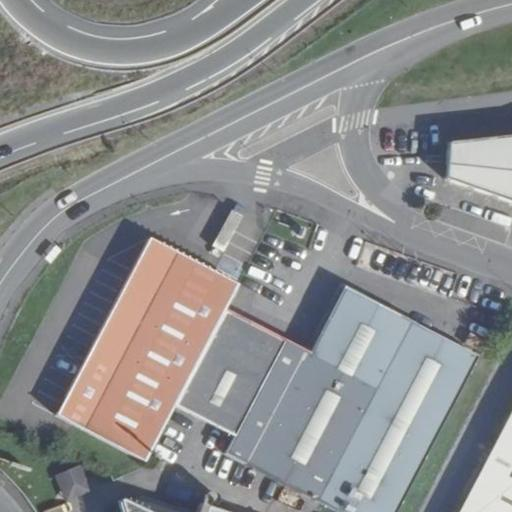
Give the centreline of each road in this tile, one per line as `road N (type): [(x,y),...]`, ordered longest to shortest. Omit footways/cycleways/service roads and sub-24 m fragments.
road 1 (tertiary): [(488,0),(334,58),(80,189),(47,213),(0,269)]
road 2 (trunk): [(0,144),(158,89),(244,43),(301,0)]
road 3 (unclassified): [(147,173),(262,174),(422,236)]
road 4 (tertiary): [(147,173),(393,53)]
road 5 (trunk): [(232,0),(195,29),(125,48),(67,37),(20,0)]
road 6 (unclassified): [(422,236),(370,183),(355,140),(366,78),(393,53)]
road 7 (tertiary): [(0,305),(48,238),(87,205),(147,173)]
road 8 (unknown): [(511,363),(434,511)]
road 9 (tertiary): [(393,53),(511,12)]
